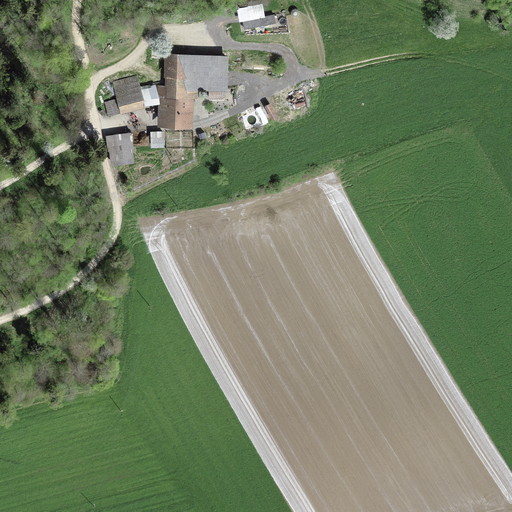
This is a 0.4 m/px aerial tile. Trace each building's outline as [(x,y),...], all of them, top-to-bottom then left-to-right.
[(241,13),(259,9),(256,0),(251,0),(238,3),(241,13)] [(276,22),(274,13),(243,19),(244,28),(276,22)] [(158,102),(157,125),(193,126),(194,97),(197,97),(198,88),(209,89),(209,98),(224,98),(224,89),(228,89),(229,53),(165,51),(164,84),(160,84),(158,84),(158,102)] [(138,74),(113,81),(117,98),(104,101),(108,115),(146,106),(145,104),(140,85),(138,74)] [(160,81),(140,85),(145,104),(158,102),(158,84),(160,84),(160,81)] [(163,129),(150,130),(151,141),(151,146),(163,145),(163,129)] [(132,130),(105,134),(108,149),(109,149),(111,164),(135,160),(133,146),(134,146),(132,130)]
